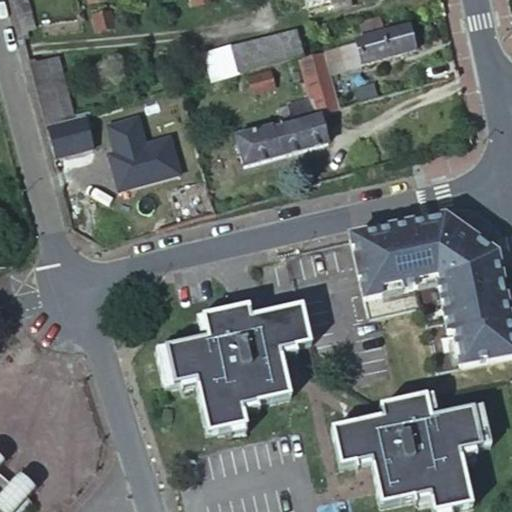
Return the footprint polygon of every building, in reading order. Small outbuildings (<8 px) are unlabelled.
[(10,0),(14,28),(31,26),(27,0),(10,0)] [(85,12),(88,31),(107,27),(103,8),(85,12)] [(360,37),(388,29),(385,22),(378,24),(376,16),(356,22),(360,37)] [(403,25),(388,29),(360,37),(351,40),(356,63),(409,48),(403,25)] [(199,57),(205,80),(288,57),(294,56),(288,33),(247,43),(199,57)] [(351,40),(331,45),(337,68),(356,63),(351,40)] [(331,45),(316,49),(322,72),(337,68),(331,45)] [(316,49),(294,56),(288,57),(300,101),(305,119),(313,117),(312,114),(333,108),(322,72),(316,49)] [(39,126),(66,119),(51,57),(24,64),(39,126)] [(242,75),(247,90),(268,84),(264,69),(242,75)] [(349,88),(353,102),(371,97),(366,82),(349,88)] [(305,119),(300,101),(280,106),(285,124),(272,127),(270,118),(257,122),(260,131),(229,140),(237,168),(320,144),(313,117),(305,119)] [(467,213),(347,234),(358,302),(381,298),(379,288),(437,278),(452,369),(511,359),(511,336),(496,241),(473,245),(467,213)] [(310,354),(302,317),(297,318),(272,324),(280,361),(310,354)] [(280,361),(272,324),(251,329),(250,324),(246,319),(204,328),(209,350),(157,363),(166,399),(197,392),(210,445),(246,436),(242,418),(290,406),(280,361)] [(380,418),(316,376),(316,382),(372,420),(379,418),(380,418)] [(481,416),(431,428),(426,408),(379,418),(383,429),(362,434),(372,471),(381,511),(398,511),(431,505),(432,511),(471,511),(459,460),(490,453),(481,416)] [(372,471),(362,434),(349,437),(358,474),(372,471)] [(358,474),(349,437),(332,442),(341,479),(358,474)] [(0,473),(10,475),(0,466),(0,473)] [(0,511),(18,511),(27,502),(23,499),(1,481),(0,479),(0,511)] [(1,481),(23,499),(41,501),(19,483),(1,481)]
